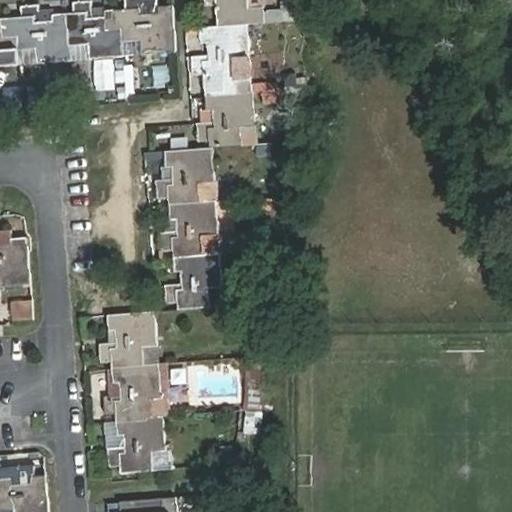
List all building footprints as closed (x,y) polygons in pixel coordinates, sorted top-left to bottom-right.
[(177,52),(173,5),(157,6),(157,12),(145,13),(144,0),(125,0),(126,9),(104,11),(105,16),(106,31),(123,29),(124,42),(141,41),(142,55),(177,52)] [(204,0),(205,6),(216,5),(218,26),(247,24),(265,23),(264,12),(263,0),(204,0)] [(280,0),(281,11),(264,12),(265,23),(296,20),(295,2),(294,0),(280,0)] [(295,2),(296,20),(307,19),(313,0),(295,2)] [(123,29),(106,31),(105,16),(93,17),(91,1),(73,2),(74,13),(68,14),(70,46),(88,44),(89,59),(125,57),(124,42),(123,29)] [(72,60),(70,46),(68,14),(53,15),(53,20),(41,22),(39,5),(21,6),(22,17),(0,19),(1,25),(1,39),(18,38),(19,51),(36,49),(37,63),(72,60)] [(18,38),(1,39),(1,25),(0,19),(0,18),(0,66),(20,64),(19,51),(18,38)] [(252,83),(252,77),(237,77),(235,60),(250,59),(247,24),(218,26),(200,28),(201,43),(208,42),(209,55),(192,57),(193,75),(204,75),(205,95),(253,91),(252,83)] [(132,92),(131,58),(92,60),(93,94),(132,92)] [(262,90),(268,89),(268,82),(252,83),(253,91),(262,90)] [(19,84),(1,86),(3,106),(21,104),(19,84)] [(268,89),(262,90),(264,103),(279,102),(280,88),(268,89)] [(241,127),(256,126),(253,91),(205,95),(207,110),(213,110),(214,122),(197,123),(199,141),(209,140),(210,148),(213,148),(242,146),(241,127)] [(201,184),(216,183),(213,148),(210,148),(165,152),(166,167),(173,167),(173,179),(157,181),(158,199),(169,198),(170,206),(202,202),(201,184)] [(256,157),(253,189),(268,191),(273,159),(256,157)] [(245,209),(245,198),(228,200),(228,210),(245,209)] [(282,202),(260,200),(258,208),(281,210),(282,202)] [(174,257),(222,253),(218,201),(202,202),(170,206),(171,219),(177,219),(178,232),(161,233),(162,251),(174,250),(174,257)] [(0,287),(32,285),(27,237),(12,239),(12,246),(0,247),(0,287)] [(178,303),(178,310),(210,308),(209,288),(224,287),(222,253),(174,257),(175,271),(181,271),(182,284),(165,285),(167,303),(178,303)] [(33,303),(12,305),(14,324),(35,321),(33,303)] [(144,347),(159,346),(156,312),(108,315),(110,331),(116,331),(116,342),(100,344),(101,362),(112,362),(113,370),(145,367),(144,347)] [(243,334),(246,313),(233,312),(231,333),(243,334)] [(249,371),(264,372),(265,360),(250,358),(249,371)] [(164,417),(169,416),(165,365),(145,367),(113,370),(114,384),(120,383),(121,395),(104,396),(105,415),(116,414),(117,421),(164,417)] [(262,412),(264,372),(249,371),(247,411),(262,412)] [(151,471),(150,451),(167,450),(164,417),(117,421),(118,436),(124,435),(125,447),(109,448),(110,467),(121,466),(121,474),(151,471)] [(220,446),(221,463),(233,463),(233,446),(220,446)] [(151,471),(160,470),(172,469),(171,449),(167,450),(150,451),(151,471)] [(0,511),(14,511),(50,511),(47,475),(30,477),(31,483),(19,484),(17,467),(0,468),(0,511)] [(176,511),(178,511),(177,497),(133,500),(134,511),(176,511)] [(134,511),(133,500),(108,502),(109,511),(134,511)]
